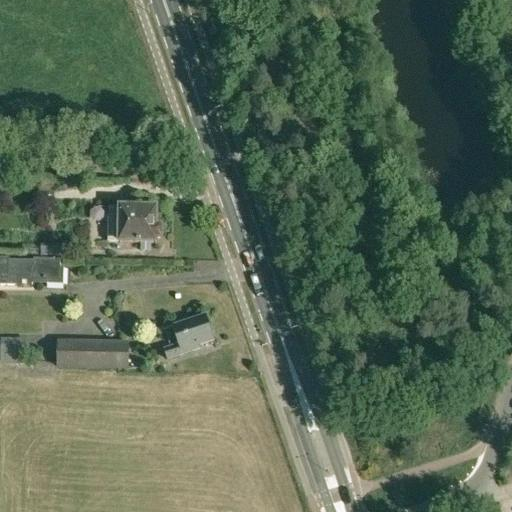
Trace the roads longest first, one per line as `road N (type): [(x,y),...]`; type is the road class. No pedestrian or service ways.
road 1 (secondary): [(163,0),(341,511)]
road 2 (unclassified): [(438,511),(487,480),(511,399)]
